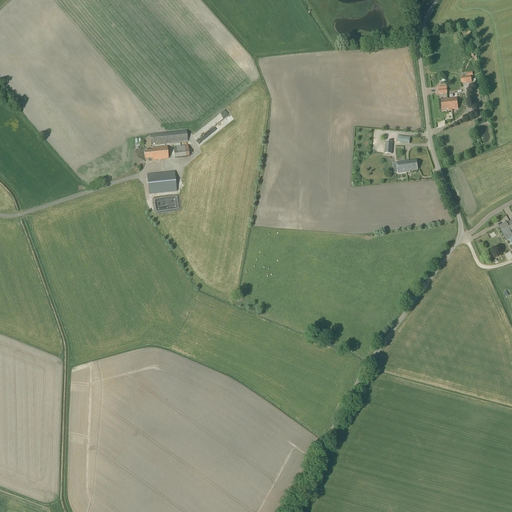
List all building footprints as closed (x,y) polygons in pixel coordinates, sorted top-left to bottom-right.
[(461,84),(472,82),(471,76),(473,76),(472,72),(466,73),(466,76),(461,77),(461,84)] [(439,95),(447,94),(447,86),(438,87),(438,90),(439,95)] [(449,110),(458,109),(457,98),(448,99),(448,100),(441,100),(442,110),(449,109),(449,110)] [(230,110),(194,134),(198,141),(225,122),(227,125),(236,118),(234,115),(232,117),(230,114),(232,113),(230,110)] [(445,120),(437,123),(440,129),(448,126),(445,120)] [(151,146),(188,142),(186,131),(150,135),(151,146)] [(411,144),(412,137),(399,136),(398,142),(411,144)] [(175,159),(189,157),(188,146),(173,147),(175,159)] [(168,159),(167,147),(151,148),(152,151),(144,152),(145,159),(152,158),(153,161),(168,159)] [(406,161),(405,161),(397,162),(398,174),(407,173),(406,165),(406,161)] [(406,165),(407,173),(410,172),(410,171),(418,170),(417,161),(408,162),(408,161),(405,161),(406,161),(406,165)] [(186,170),(188,173),(198,165),(196,162),(186,170)] [(149,195),(177,192),(175,172),(147,175),(149,195)] [(506,223),(498,227),(506,240),(511,236),(511,220),(507,223),(506,223)]
